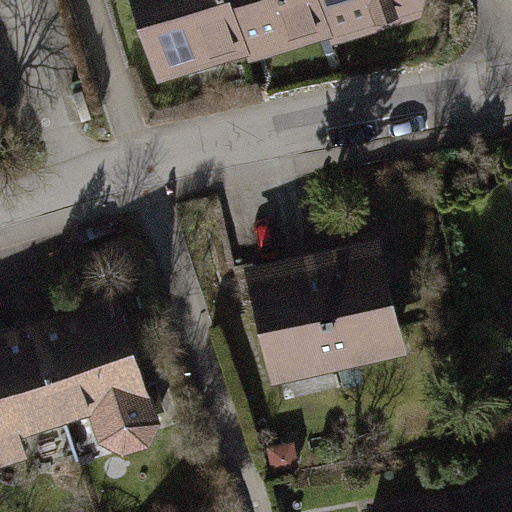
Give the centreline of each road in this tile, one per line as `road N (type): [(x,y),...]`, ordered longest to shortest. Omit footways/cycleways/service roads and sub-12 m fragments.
road 1 (unclassified): [(136,174),(372,105),(511,83)]
road 2 (residential): [(136,174),(247,511)]
road 3 (unclassified): [(0,219),(136,174)]
